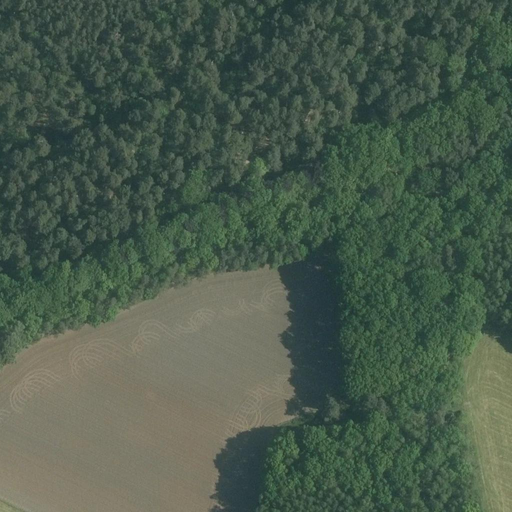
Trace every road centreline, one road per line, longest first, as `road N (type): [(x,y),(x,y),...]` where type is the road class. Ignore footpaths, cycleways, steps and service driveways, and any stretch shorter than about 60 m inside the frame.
road 1 (tertiary): [(511,80),(0,303)]
road 2 (track): [(258,511),(279,436),(345,407),(335,254),(346,218),(347,152)]
road 3 (track): [(345,407),(402,415),(465,404)]
